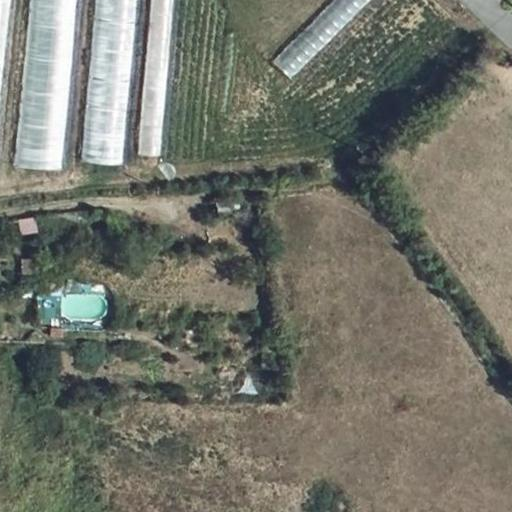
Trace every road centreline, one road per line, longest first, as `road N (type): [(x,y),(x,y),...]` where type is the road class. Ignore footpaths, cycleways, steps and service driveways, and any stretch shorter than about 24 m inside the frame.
road 1 (track): [(0,217),(341,186),(343,147),(490,19)]
road 2 (track): [(511,396),(363,191),(341,186)]
